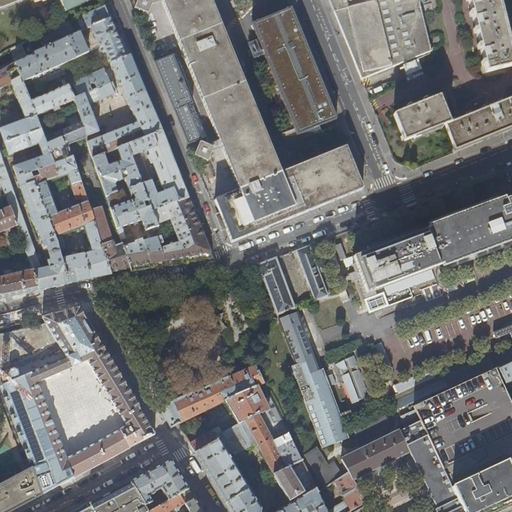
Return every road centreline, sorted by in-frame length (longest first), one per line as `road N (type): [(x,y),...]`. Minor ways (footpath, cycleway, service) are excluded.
road 1 (residential): [(116,0),(223,264)]
road 2 (residential): [(307,0),(389,200)]
road 3 (residential): [(223,264),(389,200)]
road 4 (residential): [(84,293),(171,443)]
road 5 (residential): [(171,443),(41,511)]
road 6 (residential): [(84,293),(223,264)]
road 7 (residential): [(389,200),(511,154)]
